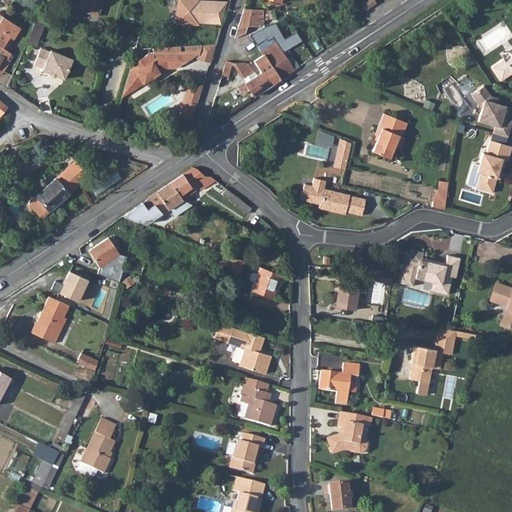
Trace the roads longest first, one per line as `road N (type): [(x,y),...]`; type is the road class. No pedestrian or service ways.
road 1 (residential): [(290,235),(300,279),(303,511)]
road 2 (secondary): [(202,145),(422,0)]
road 3 (residential): [(290,235),(362,241),(419,219),(489,234),(511,217)]
road 4 (secondary): [(0,283),(168,168)]
road 5 (residential): [(0,90),(30,117),(168,168)]
road 6 (residential): [(237,0),(200,116),(202,145)]
road 7 (residential): [(202,145),(290,235)]
road 8 (unknown): [(0,343),(108,396)]
